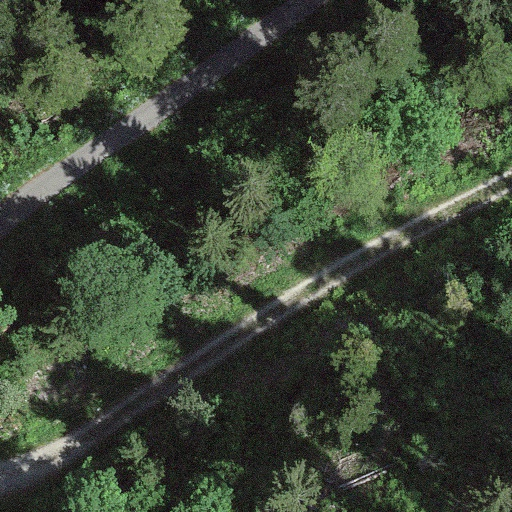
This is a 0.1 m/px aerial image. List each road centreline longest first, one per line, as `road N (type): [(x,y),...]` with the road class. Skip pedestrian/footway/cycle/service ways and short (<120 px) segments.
road 1 (track): [(511,187),(305,301),(75,455),(0,475)]
road 2 (unclassified): [(330,0),(0,229)]
